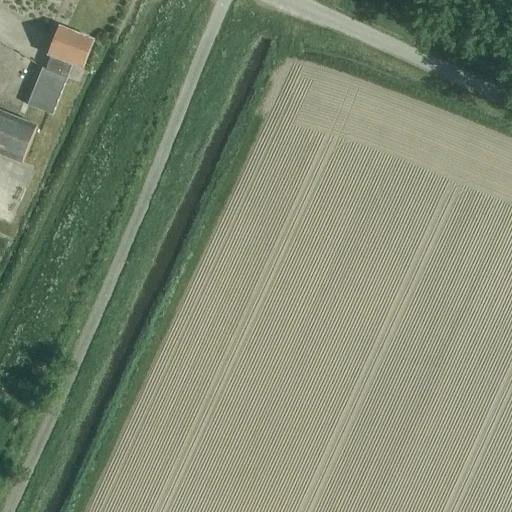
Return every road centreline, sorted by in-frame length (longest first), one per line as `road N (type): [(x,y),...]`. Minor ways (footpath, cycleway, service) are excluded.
road 1 (unclassified): [(10,511),(225,0)]
road 2 (track): [(157,0),(0,340)]
road 3 (unclassified): [(511,97),(291,0)]
